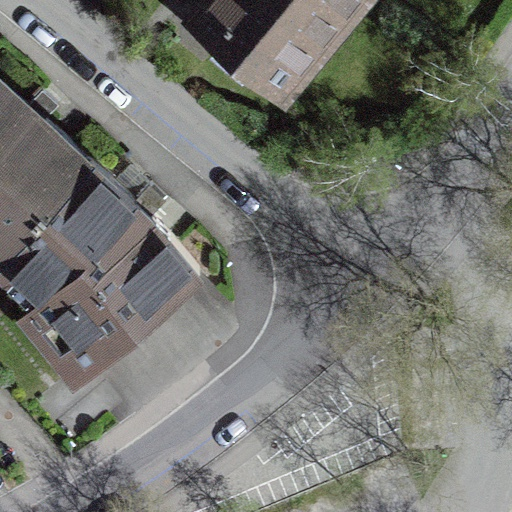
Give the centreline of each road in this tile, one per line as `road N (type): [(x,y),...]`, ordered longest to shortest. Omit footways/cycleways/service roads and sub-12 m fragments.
road 1 (residential): [(365,274),(31,0)]
road 2 (residential): [(65,511),(220,420),(365,274)]
road 3 (residential): [(365,274),(511,97)]
